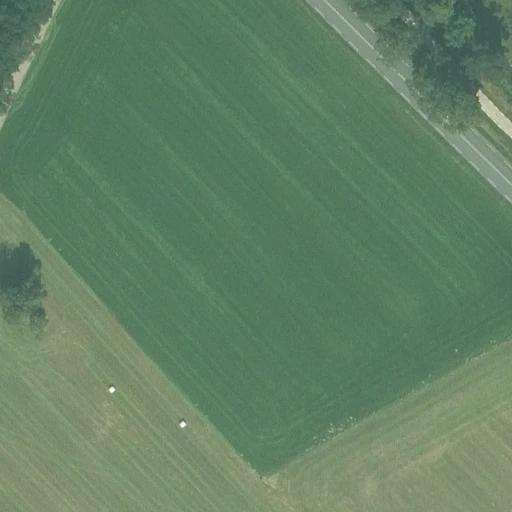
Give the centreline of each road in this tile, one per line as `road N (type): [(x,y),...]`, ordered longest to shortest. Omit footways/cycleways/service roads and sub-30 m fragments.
road 1 (primary): [(511,188),(323,0)]
road 2 (unclassified): [(0,112),(58,0)]
